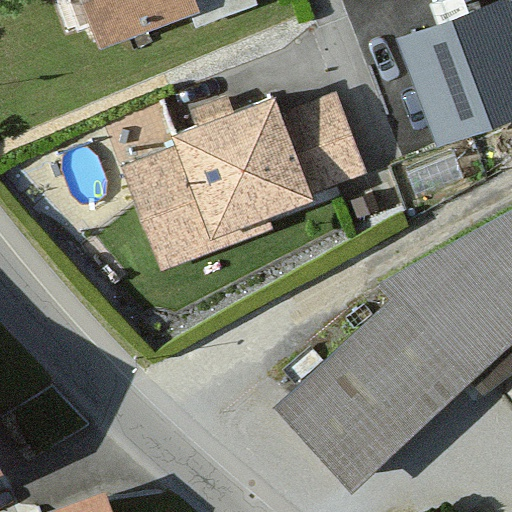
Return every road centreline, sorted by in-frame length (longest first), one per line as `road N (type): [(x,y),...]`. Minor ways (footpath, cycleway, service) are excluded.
road 1 (tertiary): [(0,279),(66,354),(239,511)]
road 2 (unknown): [(0,462),(133,415)]
